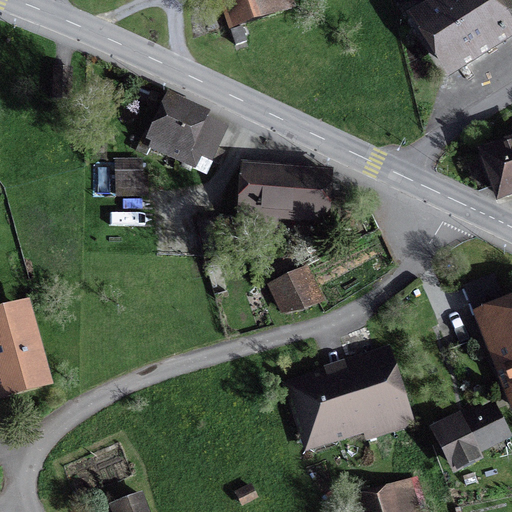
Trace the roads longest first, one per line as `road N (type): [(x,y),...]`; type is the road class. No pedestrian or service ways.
road 1 (residential): [(457,203),(392,286),(326,326),(140,377),(85,403),(37,444),(25,484)]
road 2 (tertiary): [(398,175),(41,12)]
road 3 (residential): [(511,94),(425,148),(398,175)]
